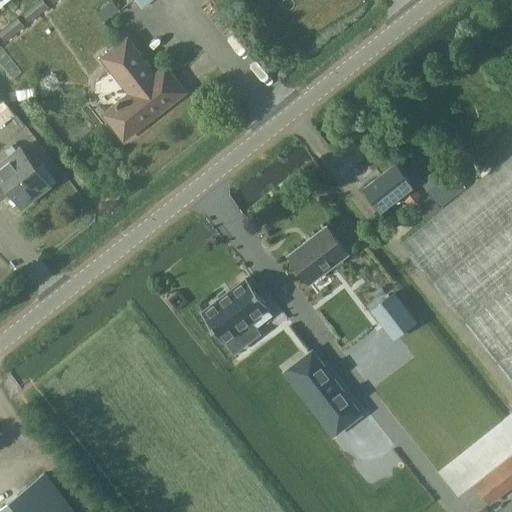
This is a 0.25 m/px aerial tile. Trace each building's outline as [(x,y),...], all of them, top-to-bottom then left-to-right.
[(28,20),(47,5),(43,0),(37,0),(22,13),(28,20)] [(110,0),(109,0),(94,12),(102,22),(118,9),(110,0)] [(0,34),(4,40),(23,24),(17,16),(0,29),(0,34)] [(105,114),(124,138),(184,91),(174,79),(164,87),(127,39),(103,58),(114,71),(118,67),(136,90),(105,114)] [(50,187),(21,150),(0,166),(0,199),(1,201),(8,195),(20,210),(50,187)] [(511,379),(511,152),(401,239),(511,379)] [(445,162),(422,181),(442,207),(466,188),(445,162)] [(402,193),(410,202),(420,194),(397,163),(365,188),(381,209),(402,193)] [(349,252),(328,225),(312,238),(313,239),(291,256),(311,281),(349,252)] [(247,278),(202,312),(224,342),(238,331),(246,341),(258,331),(251,321),(269,307),(247,278)] [(394,293),(372,310),(394,339),(416,321),(394,293)] [(321,363),(298,381),(337,432),(361,414),(321,363)] [(511,456),(477,484),(492,503),(511,486),(511,456)] [(71,511),(43,475),(0,507),(0,511),(71,511)] [(511,511),(511,499),(496,511),(511,511)]
